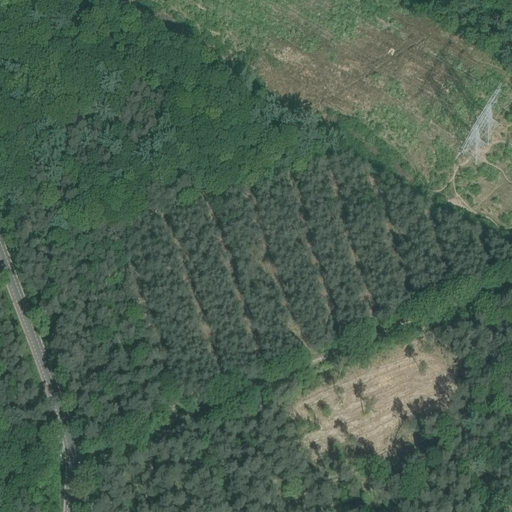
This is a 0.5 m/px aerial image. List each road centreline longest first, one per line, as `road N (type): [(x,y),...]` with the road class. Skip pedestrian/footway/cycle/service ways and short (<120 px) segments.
road 1 (track): [(511,283),(72,459)]
road 2 (tertiary): [(70,511),(65,428),(0,253)]
